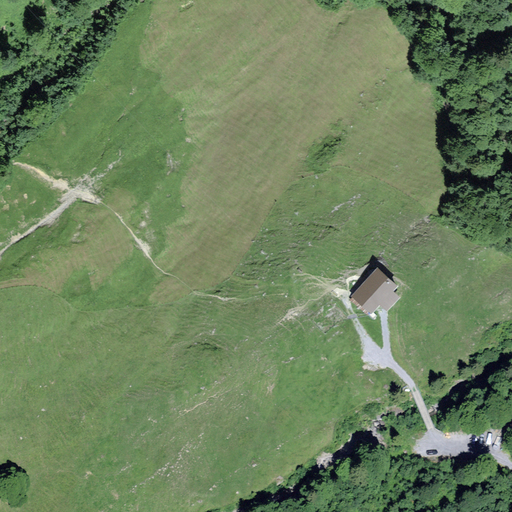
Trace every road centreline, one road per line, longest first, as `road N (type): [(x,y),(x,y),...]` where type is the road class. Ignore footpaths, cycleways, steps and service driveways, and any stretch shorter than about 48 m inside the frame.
road 1 (track): [(382,354),(337,348),(267,369),(173,426),(126,431),(19,511)]
road 2 (track): [(511,461),(435,437),(405,376),(354,320)]
